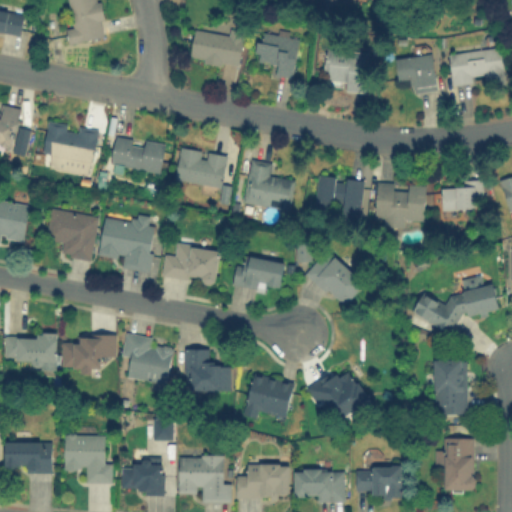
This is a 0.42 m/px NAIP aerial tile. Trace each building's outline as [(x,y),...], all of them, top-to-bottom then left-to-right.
[(105,35),(99,0),(68,0),(72,23),(65,24),(68,42),(105,35)] [(0,29),(18,33),(23,8),(0,3),(0,29)] [(236,65),(242,31),(228,29),(228,32),(193,27),(188,59),(236,65)] [(291,76),(298,33),(258,27),(253,59),(275,62),(273,73),(291,76)] [(450,81),(502,77),(499,46),(448,51),(450,81)] [(365,50),(324,48),(322,78),(343,79),(342,88),(363,89),(365,50)] [(434,87),(430,52),(394,56),(397,79),(409,78),(410,90),(434,87)] [(0,145),(9,147),(18,106),(0,101),(0,145)] [(48,166),(88,173),(96,127),(77,124),(76,131),(66,129),(67,121),(46,117),(40,153),(50,154),(48,166)] [(159,172),(164,142),(143,138),(143,140),(114,134),(109,162),(159,172)] [(178,146),(173,178),(220,185),(225,153),(178,146)] [(293,178),(268,173),(270,160),(249,157),(241,201),(288,209),(293,178)] [(358,213),(362,178),(317,172),(313,206),(340,209),(339,211),(358,213)] [(511,178),(499,182),(506,210),(511,208),(511,178)] [(402,217),(423,217),(424,182),(405,181),(405,189),(393,189),(393,180),(375,180),(374,215),(383,216),(383,225),(402,225),(402,217)] [(440,185),(440,207),(479,207),(479,180),(462,180),(462,185),(440,185)] [(0,241),(1,235),(24,238),(28,201),(0,197),(0,241)] [(43,238),(62,241),(60,254),(89,259),(97,213),(49,205),(43,238)] [(146,269),(154,214),(132,211),(130,219),(102,215),(97,253),(121,257),(120,266),(146,269)] [(160,274),(214,283),(220,247),(176,241),(174,253),(163,251),(160,274)] [(295,258),(308,258),(308,241),(295,241),(295,258)] [(363,284),(327,247),(304,270),(340,306),(363,284)] [(231,282),(277,289),(282,260),(247,254),(245,263),(234,262),(231,282)] [(410,309),(443,329),(450,328),(462,310),(467,313),(496,308),(492,284),(488,282),(480,283),(478,274),(470,276),(463,287),(460,287),(463,301),(455,296),(446,298),(443,303),(422,290),(410,309)] [(130,355),(126,376),(165,382),(171,346),(150,342),(151,334),(124,330),(120,354),(130,355)] [(55,332),(4,331),(3,357),(31,357),(30,368),(54,368),(55,332)] [(115,355),(115,332),(77,331),(77,341),(61,340),(61,365),(72,365),(72,370),(99,371),(99,355),(115,355)] [(228,388),(228,360),(207,360),(207,346),(183,346),(183,388),(228,388)] [(465,411),(465,357),(432,357),(432,411),(465,411)] [(306,389),(318,405),(327,399),(340,416),(367,396),(342,363),(306,389)] [(291,378),(250,371),(244,409),(285,416),(291,378)] [(170,416),(151,416),(151,437),(170,437),(170,416)] [(62,468),(85,468),(85,481),(111,481),(111,457),(104,457),(104,432),(62,432),(62,468)] [(473,435),(444,435),(444,447),(434,447),(434,466),(443,466),(443,489),(473,489),(473,435)] [(50,439),(3,440),(3,470),(50,470),(50,439)] [(229,478),(221,478),(221,453),(176,453),(176,489),(200,489),(200,500),(229,500),(229,478)] [(120,459),(120,492),(162,492),(162,459),(120,459)] [(287,496),(287,461),(246,461),(246,472),(235,472),(234,496),(287,496)] [(400,464),(354,464),(354,493),(400,493),(400,464)] [(342,466),(292,466),(292,498),(342,498),(342,466)]
